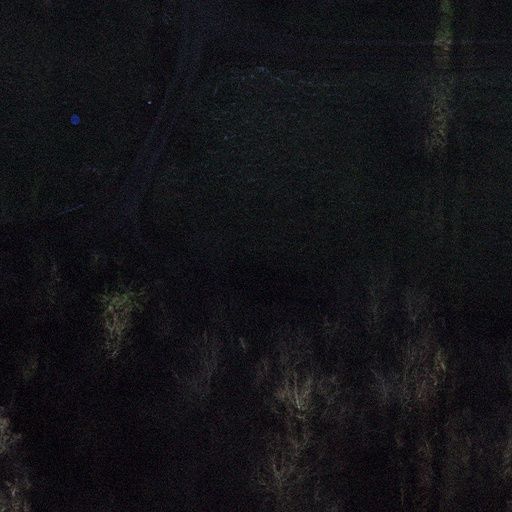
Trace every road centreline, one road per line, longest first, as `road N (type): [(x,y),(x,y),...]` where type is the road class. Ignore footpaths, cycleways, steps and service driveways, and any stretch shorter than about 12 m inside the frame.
road 1 (track): [(112,254),(511,325)]
road 2 (track): [(194,0),(280,57),(511,52)]
road 3 (track): [(195,4),(112,254)]
